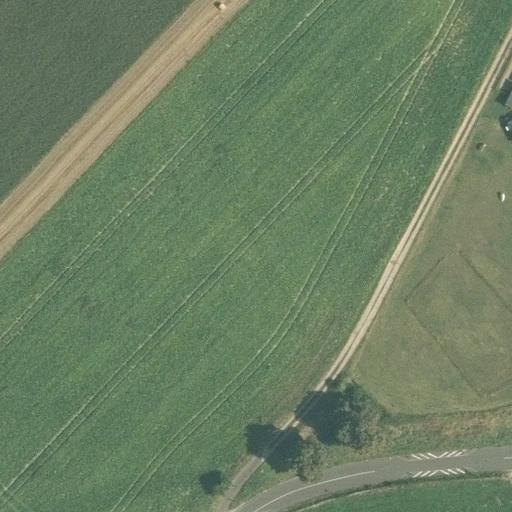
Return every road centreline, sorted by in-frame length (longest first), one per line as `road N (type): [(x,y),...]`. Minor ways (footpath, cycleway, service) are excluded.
road 1 (track): [(224,511),(330,379),(511,38)]
road 2 (unclassified): [(511,459),(360,475),(257,511)]
